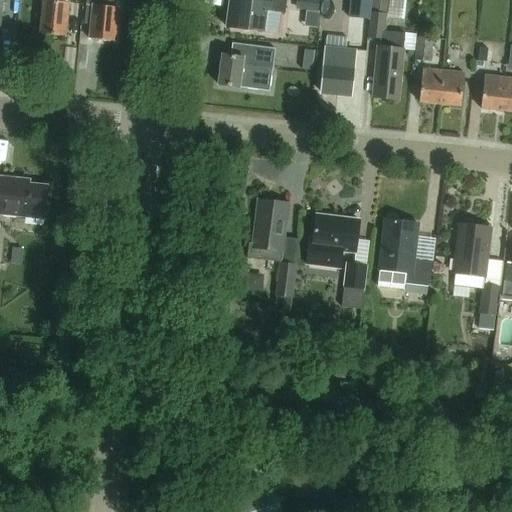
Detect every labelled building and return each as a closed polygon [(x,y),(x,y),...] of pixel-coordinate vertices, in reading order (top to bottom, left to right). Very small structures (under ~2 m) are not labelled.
[(65,36),(68,3),(57,2),(57,0),(43,0),(40,34),(65,36)] [(87,0),(85,23),(91,24),(90,39),(115,41),(118,7),(111,7),(111,0),(87,0)] [(228,10),(226,26),(265,32),(268,10),(284,12),(285,0),(224,0),(223,9),(228,10)] [(324,66),(321,92),(351,95),(355,58),(353,57),(355,48),(367,50),(369,39),(371,0),(357,0),(353,39),(327,36),(324,66)] [(371,0),(369,39),(380,40),(379,47),(378,46),(373,97),(399,100),(404,49),(405,35),(386,32),(387,19),(404,20),(406,0),(371,0)] [(441,38),(416,35),(413,59),(431,61),(431,57),(438,58),(441,38)] [(500,41),(476,39),(474,58),(498,60),(500,41)] [(472,60),(473,43),(460,42),(458,59),(472,60)] [(269,91),(274,53),(244,49),(243,57),(222,54),(218,84),(269,91)] [(422,69),(419,101),(440,104),(443,71),(422,69)] [(443,71),(440,104),(461,106),(464,73),(443,71)] [(484,75),(480,108),(501,111),(505,78),(484,75)] [(511,78),(505,78),(501,111),(511,112),(511,78)] [(30,181),(0,177),(0,216),(45,221),(49,186),(30,184),(30,181)] [(297,265),(281,263),(288,205),(259,201),(253,244),(249,243),(247,260),(278,264),(274,297),(293,300),(297,265)] [(355,252),(359,220),(315,215),(312,240),(308,240),(305,264),(340,269),(343,250),(355,252)] [(405,284),(409,284),(408,291),(424,293),(424,286),(429,286),(434,242),(417,240),(419,225),(384,221),(378,270),(407,274),(405,284)] [(483,276),(489,227),(459,223),(453,272),(483,276)] [(511,260),(505,260),(501,290),(511,291),(511,260)] [(362,290),(366,266),(345,263),(342,287),(343,287),(341,307),(360,310),(362,290)] [(491,314),(495,286),(482,285),(479,313),(491,314)] [(282,511),(274,487),(203,511),(282,511)]
